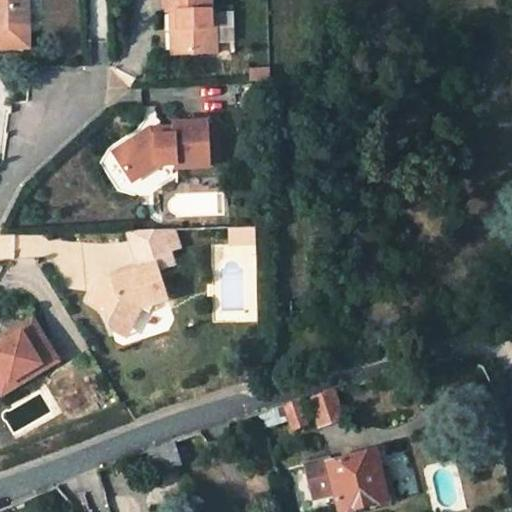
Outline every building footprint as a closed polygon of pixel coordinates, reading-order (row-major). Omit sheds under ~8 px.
[(0,0),(0,27),(29,27),(27,0),(0,0)] [(167,0),(168,12),(173,12),(180,12),(181,28),(174,29),(175,55),(218,53),(217,27),(213,27),(212,10),(211,0),(167,0)] [(0,49),(9,49),(29,32),(29,27),(0,27),(0,49)] [(29,32),(9,49),(29,49),(29,32)] [(272,81),(272,69),(254,70),(254,81),(272,81)] [(153,127),(116,152),(133,181),(158,164),(178,163),(178,167),(211,166),(210,121),(176,122),(177,127),(170,127),(170,134),(157,135),(153,127)] [(170,134),(170,127),(153,127),(157,135),(170,134)] [(249,227),(234,228),(234,243),(258,242),(259,240),(249,240),(249,227)] [(249,227),(249,240),(259,240),(258,227),(249,227)] [(165,231),(170,248),(181,247),(175,230),(165,231)] [(165,231),(128,231),(141,269),(99,284),(91,302),(107,312),(114,333),(135,326),(140,317),(143,311),(152,315),(156,306),(169,302),(160,271),(176,265),(170,248),(165,231)] [(152,315),(143,311),(140,317),(149,322),(152,315)] [(23,339),(12,345),(0,351),(0,378),(8,374),(14,384),(30,375),(33,380),(64,364),(40,321),(20,333),(23,339)] [(128,340),(135,326),(114,333),(128,340)] [(12,345),(23,339),(20,333),(9,339),(12,345)] [(0,378),(0,383),(7,395),(33,380),(30,375),(14,384),(8,374),(0,378)] [(310,398),(318,426),(344,418),(336,391),(310,398)] [(290,418),(294,429),(306,425),(299,401),(286,404),(290,418)] [(264,426),(290,418),(286,404),(260,413),(264,426)] [(155,472),(181,463),(174,442),(148,451),(155,472)] [(376,453),(328,464),(339,511),(347,511),(394,501),(389,479),(382,481),(379,467),(376,453)] [(386,466),(379,467),(382,481),(389,479),(386,466)]
